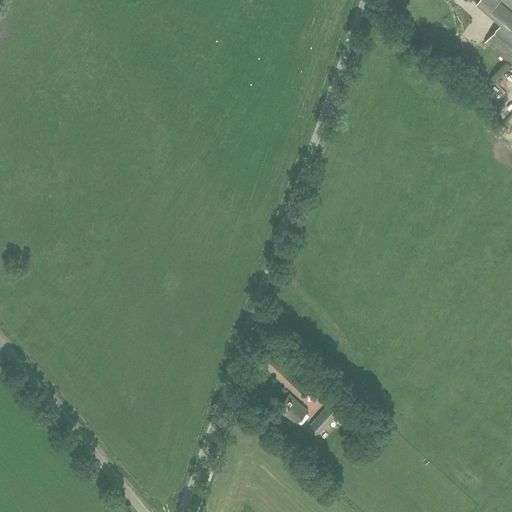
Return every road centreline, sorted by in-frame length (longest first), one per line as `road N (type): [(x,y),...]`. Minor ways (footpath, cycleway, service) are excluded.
road 1 (unclassified): [(182,511),(364,0)]
road 2 (unclassified): [(143,511),(0,345)]
